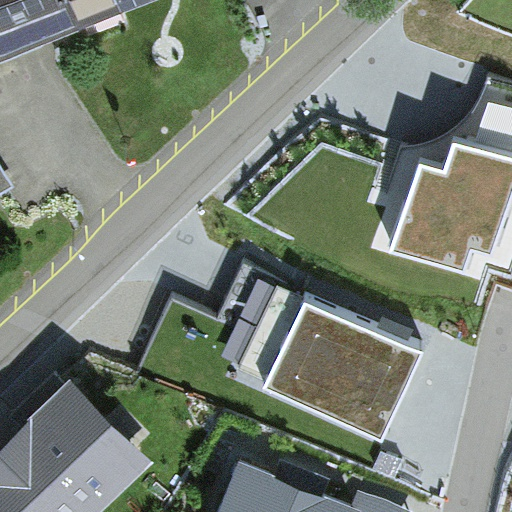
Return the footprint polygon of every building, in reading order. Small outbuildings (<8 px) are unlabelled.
[(0,0),(0,58),(149,0),(0,0)] [(420,163),(391,249),(464,273),(472,248),(491,254),(511,192),(511,153),(456,136),(445,171),(420,163)] [(0,163),(0,197),(15,188),(0,163)] [(375,336),(305,302),(263,389),(382,445),(424,356),(406,348),(413,334),(383,319),(375,336)] [(70,380),(0,447),(0,511),(101,511),(153,463),(70,380)] [(351,507),(239,462),(216,511),(359,511),(360,511),(351,507)] [(414,511),(359,488),(351,507),(360,511),(359,511),(414,511)]
